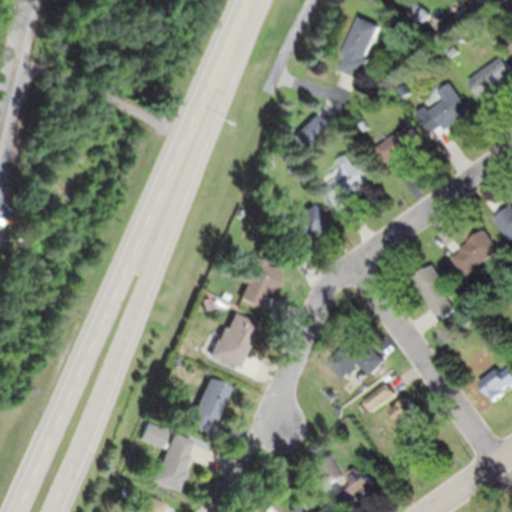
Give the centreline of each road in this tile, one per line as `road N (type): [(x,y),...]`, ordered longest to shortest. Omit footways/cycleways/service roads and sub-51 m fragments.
road 1 (primary): [(240,0),(11,511)]
road 2 (primary): [(46,511),(252,0)]
road 3 (residential): [(280,423),(277,390),(316,299),(511,153)]
road 4 (residential): [(499,457),(358,261)]
